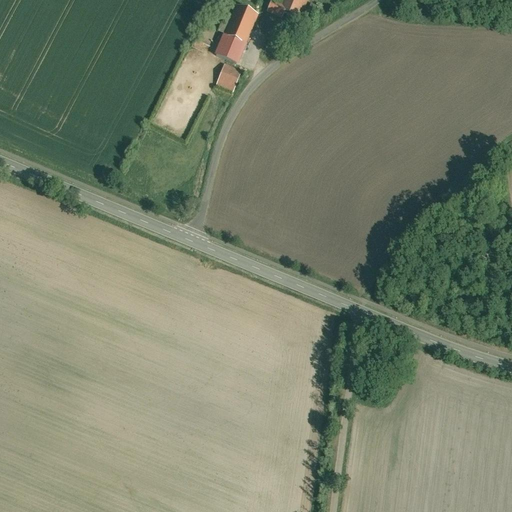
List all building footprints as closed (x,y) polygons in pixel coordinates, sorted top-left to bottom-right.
[(301,20),(308,0),(283,0),(280,10),(279,11),(286,14),(301,20)] [(320,7),(312,4),(308,14),(316,17),(320,7)] [(283,21),(286,14),(279,11),(280,10),(271,6),(268,14),(283,21)] [(247,46),(259,16),(236,7),(224,37),(247,46)] [(239,67),(247,46),(224,37),(223,36),(215,58),(239,67)] [(242,73),(225,66),(216,89),(233,96),(242,73)]
